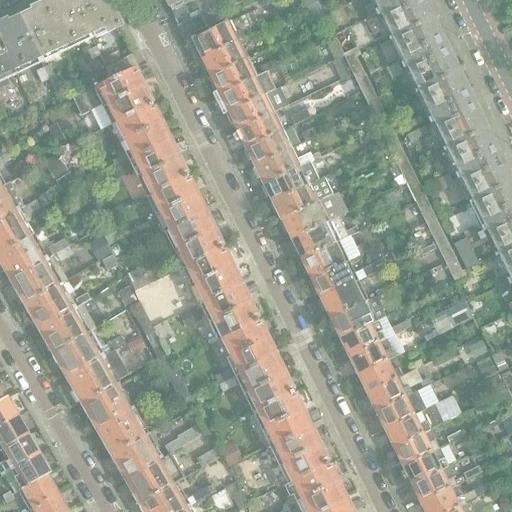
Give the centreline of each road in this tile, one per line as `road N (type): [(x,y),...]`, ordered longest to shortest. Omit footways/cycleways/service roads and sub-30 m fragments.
road 1 (residential): [(378,511),(132,0)]
road 2 (residential): [(105,511),(0,326)]
